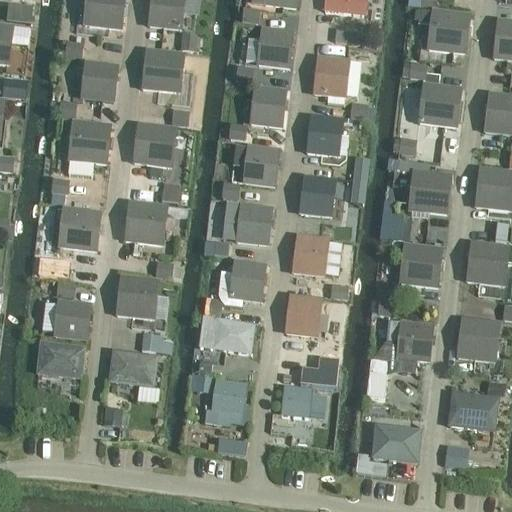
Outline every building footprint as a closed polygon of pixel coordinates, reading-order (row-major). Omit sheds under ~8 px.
[(87,0),(85,30),(121,34),(125,0),(87,0)] [(152,0),(149,30),(180,33),(183,0),(152,0)] [(265,0),(264,9),(296,12),(297,0),(265,0)] [(325,0),(324,15),(363,19),(365,0),(325,0)] [(423,0),(422,9),(436,10),(437,0),(423,0)] [(8,7),(6,23),(30,26),(32,10),(8,7)] [(244,13),(243,26),(257,27),(258,14),(244,13)] [(433,15),(428,53),(465,57),(470,19),(433,15)] [(511,26),(498,25),(494,63),(511,64),(511,26)] [(0,29),(0,68),(8,69),(12,31),(0,29)] [(262,33),(257,69),(289,72),(293,37),(262,33)] [(364,37),(336,33),(334,45),(362,49),(364,37)] [(183,40),(182,53),(194,55),(195,41),(183,40)] [(68,46),(66,59),(80,61),(82,48),(68,46)] [(147,55),(142,93),(179,97),(184,59),(147,55)] [(318,62),(314,98),(345,101),(349,66),(318,62)] [(86,67),(82,102),(113,106),(117,70),(86,67)] [(411,68),(410,81),(424,82),(426,69),(411,68)] [(238,73),(236,84),(248,86),(249,74),(238,73)] [(4,83),(2,101),(22,103),(24,86),(4,83)] [(424,89),(420,127),(457,131),(461,93),(424,89)] [(256,92),(252,127),(282,131),(286,96),(256,92)] [(511,100),(489,98),(484,136),(511,139),(511,100)] [(61,107),(60,119),(74,121),(76,108),(61,107)] [(353,108),(351,121),(366,123),(367,110),(353,108)] [(175,115),(173,128),(187,129),(189,117),(175,115)] [(311,121),(307,157),(339,161),(343,125),(311,121)] [(74,126),(69,164),(106,168),(111,130),(74,126)] [(231,128),(230,140),(243,142),(245,129),(231,128)] [(138,129),(134,167),(171,171),(175,133),(138,129)] [(401,143),(399,156),(414,158),(415,145),(401,143)] [(249,151),(244,186),(275,189),(279,155),(249,151)] [(0,160),(0,174),(12,175),(13,163),(0,160)] [(390,163),(389,173),(414,176),(428,178),(430,168),(390,163)] [(511,176),(480,173),(475,211),(511,215),(511,176)] [(353,174),(352,184),(364,185),(365,175),(353,174)] [(414,176),(409,214),(446,218),(451,180),(428,178),(414,176)] [(304,181),(299,217),(331,221),(336,185),(304,181)] [(54,183),(52,196),(66,198),(68,185),(54,183)] [(352,184),(351,193),(363,195),(364,185),(352,184)] [(164,186),(162,205),(178,207),(180,187),(164,186)] [(224,188),(222,200),(236,201),(237,189),(224,188)] [(52,196),(51,207),(64,209),(66,198),(52,196)] [(383,215),(380,243),(408,246),(411,222),(391,220),(393,206),(385,205),(383,215)] [(129,207),(125,245),(162,249),(166,211),(129,207)] [(226,208),(224,228),(238,230),(236,246),(268,249),(272,213),(240,210),(226,208)] [(64,213),(60,251),(97,256),(101,217),(64,213)] [(497,227),(495,244),(506,245),(508,228),(497,227)] [(297,241),(293,276),(324,280),(329,245),(297,241)] [(215,247),(214,260),(228,261),(229,248),(215,247)] [(471,247),(467,285),(504,290),(508,252),(471,247)] [(405,250),(401,288),(438,292),(442,254),(405,250)] [(61,265),(59,282),(69,283),(71,266),(61,265)] [(234,266),(230,302),(261,306),(266,270),(234,266)] [(159,267),(157,280),(171,282),(173,269),(159,267)] [(121,281),(117,319),(154,324),(158,285),(121,281)] [(61,287),(60,300),(73,301),(75,289),(61,287)] [(336,289),(334,301),(346,303),(347,291),(336,289)] [(290,301),(286,336),(306,338),(317,339),(321,305),(310,304),(290,301)] [(208,304),(206,316),(220,318),(222,306),(208,304)] [(380,305),(378,317),(393,319),(394,306),(380,305)] [(59,306),(55,341),(86,344),(90,309),(59,306)] [(205,322),(201,351),(213,353),(230,355),(250,358),(254,329),(234,327),(217,324),(205,322)] [(462,323),(457,361),(494,366),(499,327),(462,323)] [(389,326),(387,346),(399,347),(398,362),(396,376),(416,378),(418,364),(428,365),(432,331),(401,327),(389,326)] [(143,342),(142,354),(157,356),(158,344),(143,342)] [(41,347),(38,378),(82,383),(85,352),(41,347)] [(113,356),(109,386),(153,392),(157,361),(113,356)] [(200,365),(199,379),(212,380),(213,366),(200,365)] [(371,365),(367,401),(384,403),(388,366),(371,365)] [(198,380),(196,396),(212,398),(214,382),(198,380)] [(217,385),(213,414),(243,418),(244,410),(246,389),(217,385)] [(492,386),(490,398),(504,400),(505,388),(492,386)] [(284,391),(281,419),(301,421),(309,422),(312,394),(304,393),(284,391)] [(453,398),(450,429),(494,435),(498,404),(453,398)] [(368,408),(367,416),(387,418),(388,411),(368,408)] [(243,418),(241,428),(247,429),(250,411),(244,410),(243,418)] [(105,412),(104,428),(120,430),(121,414),(105,412)] [(376,431),(373,461),(417,466),(420,436),(376,431)] [(272,436),(271,448),(290,450),(292,438),(272,436)] [(447,450),(444,470),(458,472),(461,452),(447,450)]
